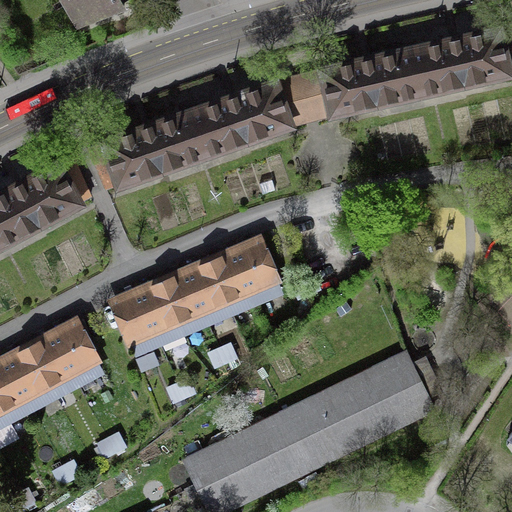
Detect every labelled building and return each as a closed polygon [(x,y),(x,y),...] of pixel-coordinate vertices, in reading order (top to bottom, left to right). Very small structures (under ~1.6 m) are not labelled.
[(59,0),(75,24),(118,0),(59,0)] [(511,26),(455,40),(411,50),(420,93),(511,71),(511,26)] [(420,93),(411,50),(366,60),(323,70),(305,74),(317,117),(420,93)] [(317,117),(305,74),(293,78),(305,120),(317,117)] [(233,97),(190,112),(204,154),(305,120),(293,78),(275,83),(233,97)] [(204,154),(190,112),(146,127),(105,142),(89,149),(107,189),(119,184),(204,154)] [(18,185),(0,194),(0,244),(91,196),(73,156),(58,163),(18,185)] [(256,300),(281,290),(259,239),(246,245),(244,241),(233,246),(256,300)] [(221,251),(223,255),(211,260),(232,311),(256,300),(233,246),(221,251)] [(196,261),(185,266),(208,321),(232,311),(211,260),(198,265),(196,261)] [(173,271),(175,275),(163,280),(184,331),(208,321),(185,266),(173,271)] [(312,275),(293,282),(300,298),(319,290),(312,275)] [(163,280),(150,285),(149,282),(137,286),(160,341),(184,331),(163,280)] [(126,291),(127,295),(114,301),(135,351),(160,341),(137,286),(126,291)] [(78,382),(101,370),(76,321),(63,328),(61,324),(50,330),(78,382)] [(39,336),(41,339),(29,346),(55,394),(78,382),(50,330),(39,336)] [(229,342),(210,351),(217,366),(236,358),(229,342)] [(15,349),(4,354),(32,407),(55,394),(29,346),(17,352),(15,349)] [(420,380),(407,352),(185,460),(210,511),(219,511),(434,408),(420,380)] [(0,356),(0,402),(9,419),(32,407),(4,354),(0,356)] [(187,378),(169,386),(175,401),(194,393),(187,378)] [(0,402),(0,423),(9,419),(0,402)] [(117,432),(99,442),(107,456),(125,446),(117,432)] [(72,460),(54,469),(62,484),(79,474),(72,460)] [(34,502),(27,488),(8,497),(16,511),(34,502)]
